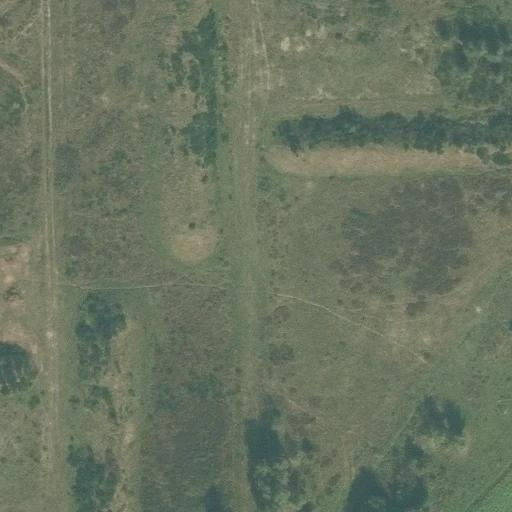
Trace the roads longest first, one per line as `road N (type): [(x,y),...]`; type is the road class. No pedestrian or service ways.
road 1 (track): [(51,474),(44,0)]
road 2 (track): [(246,0),(245,209)]
